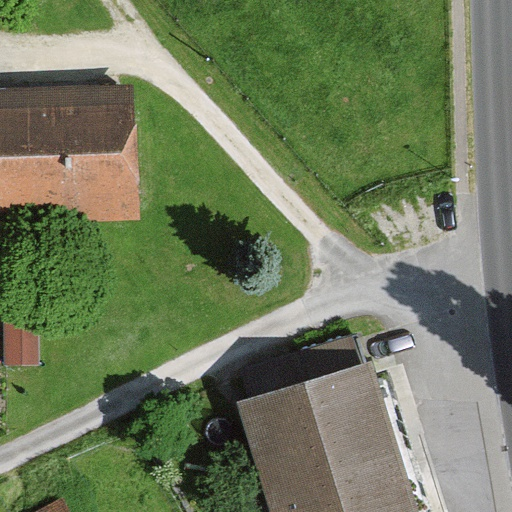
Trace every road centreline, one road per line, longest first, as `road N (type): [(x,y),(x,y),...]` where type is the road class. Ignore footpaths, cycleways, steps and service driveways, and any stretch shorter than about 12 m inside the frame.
road 1 (track): [(0,455),(233,345),(350,301),(511,268)]
road 2 (unknown): [(0,69),(155,70),(192,104),(350,301)]
road 3 (secondary): [(503,0),(511,161)]
